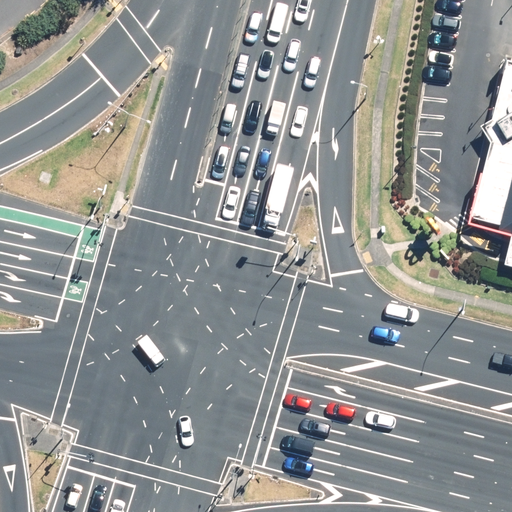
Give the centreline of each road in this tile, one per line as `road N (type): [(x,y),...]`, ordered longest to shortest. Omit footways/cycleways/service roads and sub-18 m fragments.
road 1 (primary): [(352,0),(331,172),(340,240),(373,311)]
road 2 (primary): [(511,471),(216,401)]
road 3 (secondary): [(312,0),(248,278)]
road 4 (secondary): [(148,258),(215,0)]
road 5 (primary): [(0,127),(95,70),(159,0)]
road 6 (primary): [(0,228),(148,258)]
road 7 (primary): [(373,311),(511,356)]
road 8 (primary): [(103,383),(148,258)]
road 9 (primary): [(69,511),(103,383)]
road 10 (primary): [(248,278),(373,311)]
road 11 (primary): [(248,278),(216,401)]
